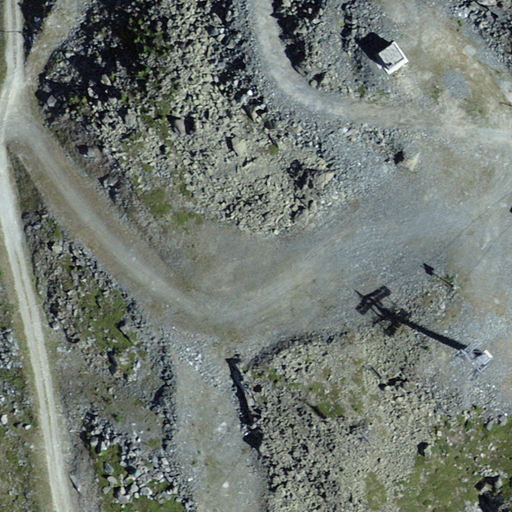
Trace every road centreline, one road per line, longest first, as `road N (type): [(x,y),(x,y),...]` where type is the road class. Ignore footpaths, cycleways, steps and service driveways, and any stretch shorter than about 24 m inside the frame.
road 1 (track): [(6,0),(21,250),(67,511)]
road 2 (track): [(511,164),(369,133),(294,96),(259,30),(259,0)]
